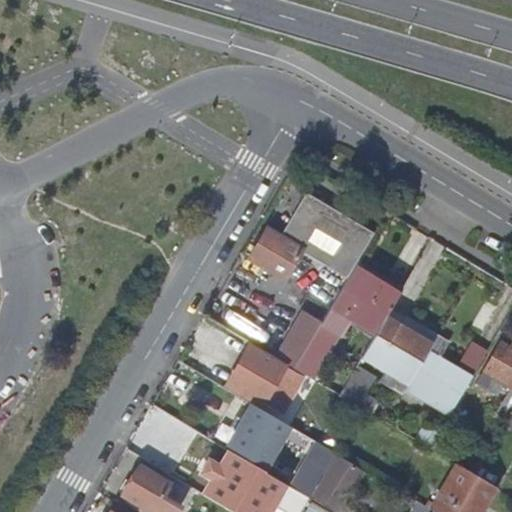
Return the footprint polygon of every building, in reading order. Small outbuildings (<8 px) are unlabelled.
[(329,208),(305,194),(278,239),(263,230),(245,260),(280,281),(297,251),(301,254),(329,208)] [(373,235),(329,208),(301,254),(346,281),(358,261),(373,235)] [(346,281),(331,305),(376,332),(385,317),(403,288),(358,261),(346,281)] [(320,325),(331,305),(321,299),(281,363),(291,369),(292,368),(293,367),(294,367),(320,325)] [(376,332),(360,358),(398,381),(403,371),(411,376),(426,352),(421,348),(425,341),(385,317),(376,332)] [(294,367),(293,370),(307,378),(334,333),(320,325),(294,367)] [(245,341),(220,326),(211,340),(236,355),(245,341)] [(460,363),(477,372),(490,348),(473,339),(460,363)] [(511,353),(508,351),(499,345),(482,375),(511,392),(511,353)] [(426,352),(411,376),(406,385),(425,396),(422,402),(448,418),(471,379),(426,352)] [(240,391),(257,402),(265,390),(271,392),(277,382),(272,379),(280,365),(263,355),(240,391)] [(337,396),(360,410),(368,414),(375,404),(362,397),(373,379),(354,368),(337,396)] [(284,425),(248,403),(223,444),(255,462),(270,438),(274,440),(284,425)] [(511,409),(500,429),(511,436),(511,409)] [(339,423),(331,437),(338,441),(347,428),(339,423)] [(333,450),(338,441),(331,437),(326,445),(333,450)] [(289,487),(307,497),(334,454),(316,443),(289,487)] [(354,471),(335,459),(323,478),(343,490),(354,471)] [(280,511),(298,511),(306,500),(245,464),(235,480),(245,486),(238,499),(234,497),(227,510),(229,511),(255,511),(262,501),(280,511)] [(159,496),(166,484),(136,466),(119,494),(127,499),(122,506),(133,511),(163,511),(169,502),(159,496)] [(429,511),(430,511),(477,511),(492,488),(456,466),(429,511)]
